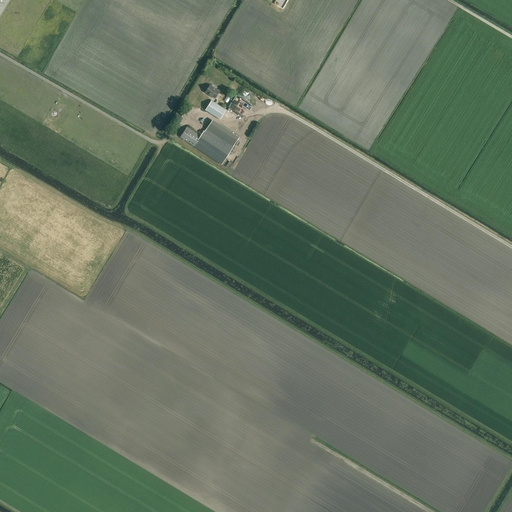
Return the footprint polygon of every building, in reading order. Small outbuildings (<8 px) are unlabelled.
[(0,0),(0,16),(9,0),(0,0)] [(215,98),(220,91),(210,85),(205,92),(215,98)] [(212,100),(205,110),(219,119),(225,109),(212,100)] [(187,126),(180,137),(222,165),(234,146),(207,128),(204,133),(204,132),(201,136),(187,126)] [(173,141),(188,149),(190,144),(176,136),(173,141)]
